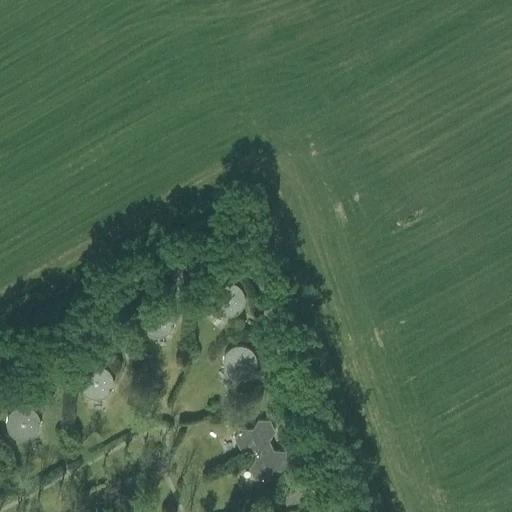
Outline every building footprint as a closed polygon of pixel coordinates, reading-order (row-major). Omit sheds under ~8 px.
[(209,298),(209,301),(209,303),(210,304),(210,306),(211,307),(212,310),(214,312),(215,313),(218,315),(220,316),(223,317),(226,317),(229,317),(232,316),(234,315),(236,314),(237,313),(238,312),(240,310),(242,307),(242,306),(243,304),(243,303),(243,301),(243,300),(243,298),(243,297),(243,295),(242,294),(242,292),(241,291),(239,289),(237,287),(235,285),(232,284),(231,283),(228,283),(225,283),(222,283),(219,284),(216,286),(214,288),(213,289),(212,290),(211,293),(210,294),(210,295),(209,298)] [(147,334),(150,335),(152,336),(154,337),(157,337),(160,337),(161,336),(164,335),(165,335),(168,333),(170,331),(171,330),(172,327),(173,326),(173,324),(173,323),(174,322),(174,319),(173,317),(173,316),(173,314),(172,313),(171,312),(171,310),(169,308),(166,306),(165,306),(164,305),(161,304),(158,303),(155,303),(154,304),(151,304),(150,305),(148,306),(146,307),(144,309),(143,310),(142,313),(141,314),(141,316),(140,317),(140,319),(140,322),(140,323),(141,324),(142,327),(143,330),(144,331),(145,332),(147,334)] [(221,362),(221,364),(222,365),(222,368),(224,371),(224,372),(225,373),(227,375),(230,377),(233,378),(235,379),(238,379),(241,379),(243,379),(246,378),(248,376),(250,374),(251,373),(253,371),(254,368),(255,367),(255,365),(255,364),(255,362),(255,361),(255,359),(254,356),(254,355),(253,354),(251,351),(249,349),(247,348),(246,347),(244,346),(243,346),(240,345),(237,345),(234,346),(231,347),(229,348),(227,349),(225,351),(224,352),(223,355),(222,358),(221,361),(221,362)] [(84,395),(86,397),(89,398),(90,399),(93,399),(96,399),(99,399),(101,398),(103,397),(106,395),(107,394),(109,392),(110,390),(111,388),(111,387),(111,385),(112,384),(112,381),(112,379),(111,377),(109,374),(108,372),(107,370),(106,370),(103,368),(101,367),(99,366),(96,366),(93,366),(92,366),(90,366),(88,367),(86,368),(84,369),(83,370),(82,372),(81,373),(80,375),(79,378),(78,379),(78,381),(78,384),(78,385),(79,388),(80,390),(81,392),(82,393),(83,394),(84,395)] [(5,422),(5,424),(5,426),(6,427),(7,430),(7,431),(8,433),(10,435),(12,437),(15,438),(18,439),(19,439),(22,440),(25,439),(28,439),(30,437),(32,437),(34,435),(35,434),(36,431),(38,429),(38,427),(38,426),(39,424),(39,423),(39,421),(38,420),(38,417),(36,415),(35,412),(34,411),(32,409),(29,408),(26,407),(25,406),(22,406),(19,406),(16,407),(14,408),(11,410),(10,411),(8,413),(7,416),(6,417),(6,419),(5,422)] [(270,446),(268,441),(274,431),(269,421),(257,420),(251,429),(240,428),(234,438),(238,449),(250,449),(252,454),(270,446)] [(252,454),(254,459),(248,469),(253,479),(265,480),(271,470),(282,471),(289,462),(284,452),(273,450),(270,446),(252,454)]
